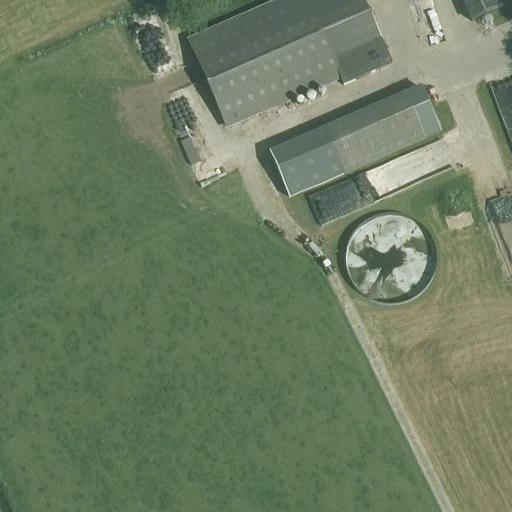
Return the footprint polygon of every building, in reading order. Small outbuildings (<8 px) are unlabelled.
[(362,0),(290,0),(190,44),(226,128),(387,57),(362,0)] [(461,0),(472,24),(507,9),(502,0),(461,0)] [(171,10),(145,16),(155,70),(182,64),(171,10)] [(178,101),(189,124),(207,115),(196,92),(178,101)] [(343,176),(425,141),(405,96),(324,132),(343,176)] [(511,153),(486,159),(497,215),(508,213),(510,226),(511,225),(511,153)] [(356,172),(318,193),(330,214),(368,193),(356,172)] [(356,289),(366,298),(378,303),(391,305),(403,303),(415,298),(425,289),(432,278),(435,266),(436,253),(432,241),(425,231),(416,222),(405,217),(393,214),(380,215),(368,220),(358,228),(350,238),(346,251),(345,264),(349,277),(356,289)]
